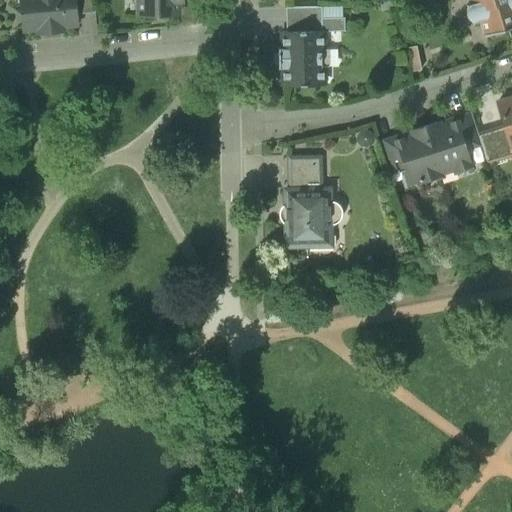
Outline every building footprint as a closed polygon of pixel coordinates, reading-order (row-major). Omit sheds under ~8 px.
[(39,29),(40,32),(62,30),(62,26),(77,25),(75,13),(74,0),(21,0),(25,30),(39,29)] [(74,0),(75,13),(95,11),(94,0),(74,0)] [(138,0),(138,15),(179,14),(179,1),(183,1),(182,0),(138,0)] [(480,21),(485,36),(511,28),(511,0),(471,0),(472,4),(467,5),(468,7),(466,11),(467,15),(469,19),(472,22),(473,23),(480,21)] [(345,17),(322,18),(322,6),(309,7),(309,31),(323,31),(345,31),(345,17)] [(286,7),(287,32),(309,31),(309,7),(286,7)] [(283,68),(283,85),(324,84),(324,66),(319,66),(319,49),(324,49),(323,31),(309,31),(287,32),(282,32),(283,48),(279,48),(279,68),(283,68)] [(405,48),(410,72),(421,69),(416,46),(405,48)] [(506,127),(511,146),(511,97),(498,102),(506,127)] [(465,142),(479,137),(479,135),(472,114),(451,121),(458,144),(465,142)] [(439,120),(425,124),(440,171),(454,166),(456,171),(472,166),(465,142),(458,144),(451,121),(440,124),(439,120)] [(441,176),(440,171),(425,124),(411,129),(412,133),(402,136),(409,159),(403,161),(407,174),(413,172),(417,175),(419,180),(420,183),(441,176)] [(506,127),(479,135),(479,137),(487,163),(511,154),(511,146),(506,127)] [(381,143),(388,166),(403,161),(409,159),(402,136),(381,143)] [(289,158),(290,189),(321,189),(320,157),(289,158)] [(410,182),(419,180),(417,175),(413,172),(407,174),(410,182)] [(331,236),(331,222),(335,221),(339,217),(340,212),(338,207),(335,203),(330,203),(330,189),(321,189),(290,189),(285,190),(286,246),(310,245),(310,237),(331,236)]
